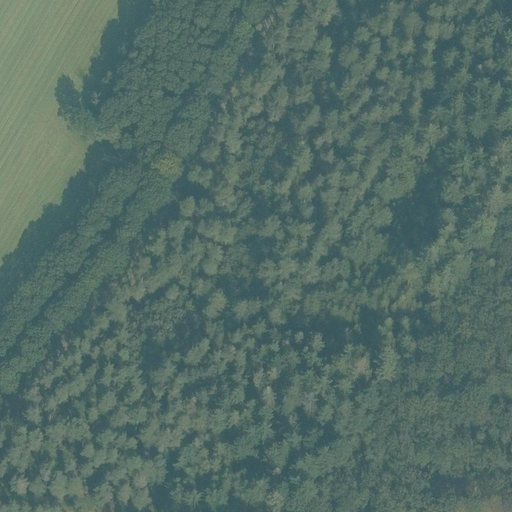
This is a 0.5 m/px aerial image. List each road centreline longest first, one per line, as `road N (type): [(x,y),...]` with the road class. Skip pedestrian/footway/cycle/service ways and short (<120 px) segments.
road 1 (track): [(497,17),(146,511)]
road 2 (unclassified): [(0,426),(155,223),(281,0)]
